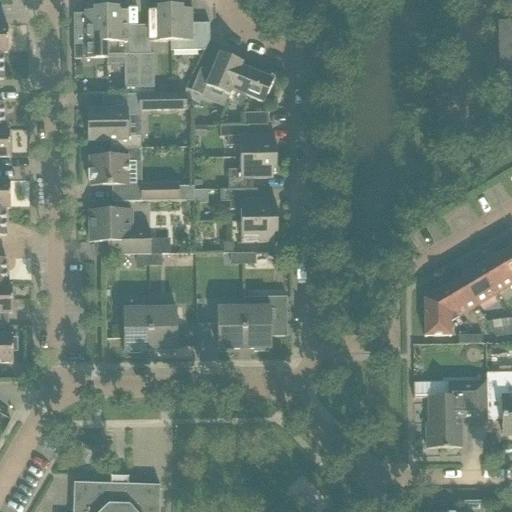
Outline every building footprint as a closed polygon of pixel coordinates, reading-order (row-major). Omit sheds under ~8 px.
[(148,43),(170,43),(169,7),(152,7),(152,11),(148,11),(148,43)] [(169,7),(170,43),(170,53),(184,52),(204,52),(209,42),(209,25),(191,25),(191,10),(186,10),(186,7),(169,7)] [(106,51),(106,44),(105,8),(88,8),(88,12),(84,12),(84,33),(73,33),(73,61),(106,60),(106,51)] [(128,51),(127,31),(127,11),(122,11),(122,8),(105,8),(106,44),(106,51),(128,51)] [(511,20),(504,21),(505,26),(500,26),(500,50),(498,50),(498,61),(500,61),(500,85),(505,85),(505,90),(511,90),(511,20)] [(228,97),(231,91),(230,91),(240,68),(242,64),(219,54),(210,74),(199,70),(190,92),(201,96),(205,87),(228,97)] [(139,90),(138,56),(123,56),(124,90),(139,90)] [(153,56),(138,56),(139,90),(154,89),(153,56)] [(230,91),(231,91),(244,97),(263,105),(272,81),(240,68),(230,91)] [(139,96),(139,112),(186,111),(186,95),(139,96)] [(109,142),(110,150),(140,150),(140,138),(127,138),(127,110),(87,110),(87,142),(109,142)] [(243,114),(243,127),(248,127),(267,126),(267,114),(243,114)] [(239,147),(239,159),(275,158),(275,141),(271,141),(271,137),(249,137),(248,127),(243,127),(219,128),(219,139),(227,139),(227,147),(239,147)] [(0,158),(9,159),(8,131),(3,131),(0,131),(0,158)] [(140,150),(110,150),(110,158),(88,158),(89,172),(88,172),(88,183),(89,183),(89,188),(128,187),(128,163),(141,163),(140,150)] [(227,171),(228,191),(251,191),(251,180),(272,180),(272,175),(276,175),(275,158),(239,159),(240,171),(227,171)] [(0,181),(0,209),(5,209),(5,210),(10,210),(9,182),(0,181)] [(140,185),(140,203),(178,202),(178,184),(140,185)] [(240,212),(240,223),(276,222),(276,205),(272,205),(273,201),(252,201),(251,191),(228,191),(228,192),(219,192),(220,203),(229,203),(229,212),(240,212)] [(136,257),(148,256),(150,256),(149,231),(131,231),(131,211),(88,212),(89,244),(113,244),(113,257),(136,257)] [(276,222),(240,223),(241,244),(273,244),(273,239),(277,239),(276,222)] [(223,255),(230,255),(233,255),(232,244),(222,244),(223,255)] [(511,246),(497,256),(511,282),(511,246)] [(233,255),(230,255),(231,266),(242,266),(242,255),(233,255)] [(254,255),(242,255),(242,266),(254,265),(254,255)] [(148,256),(136,257),(137,267),(148,267),(148,256)] [(160,256),(150,256),(148,256),(148,267),(160,267),(160,256)] [(511,286),(511,282),(497,256),(478,267),(495,296),(511,286)] [(495,296),(478,267),(459,278),(477,307),(495,296)] [(477,307),(459,278),(445,287),(441,289),(458,318),(462,316),(477,307)] [(6,287),(0,287),(0,314),(11,315),(11,286),(6,287)] [(458,318),(441,289),(423,300),(424,338),(450,338),(449,324),(458,318)] [(286,298),(243,299),(243,309),(244,348),(249,348),(249,350),(253,350),(253,353),(268,353),(268,347),(271,347),(270,338),(286,338),(286,298)] [(243,309),(216,309),(217,348),(217,350),(217,351),(219,351),(233,351),(239,350),(239,348),(244,348),(243,309)] [(150,352),(149,310),(122,311),(123,352),(150,352)] [(176,310),(149,310),(150,352),(177,351),(176,310)] [(511,336),(511,322),(510,319),(485,322),(495,339),(511,336)] [(0,364),(12,365),(12,352),(16,352),(16,339),(12,339),(12,337),(0,336),(0,364)] [(457,345),(469,346),(469,337),(457,336),(457,345)] [(469,337),(469,346),(482,346),(482,337),(469,337)] [(425,434),(426,450),(460,450),(460,424),(485,423),(485,383),(447,384),(413,384),(413,398),(428,398),(428,426),(425,426),(425,434)] [(511,394),(501,394),(502,418),(502,437),(511,436),(511,394)] [(301,474),(283,489),(303,511),(313,511),(326,502),(301,474)] [(158,511),(159,487),(127,486),(127,479),(128,479),(128,478),(126,478),(110,478),(110,477),(108,477),(108,479),(109,479),(108,485),(73,484),(72,511),(158,511)]
